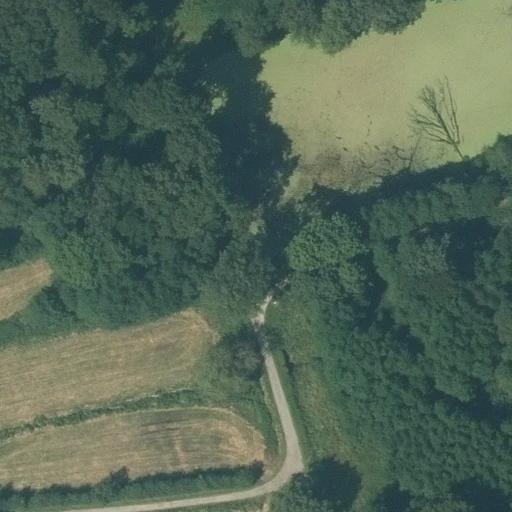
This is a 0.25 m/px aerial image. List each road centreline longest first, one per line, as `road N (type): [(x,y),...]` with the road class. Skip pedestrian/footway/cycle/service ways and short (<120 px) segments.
road 1 (track): [(145,0),(248,303)]
road 2 (track): [(248,303),(511,202)]
road 3 (track): [(305,485),(107,511)]
road 4 (track): [(248,303),(305,485)]
